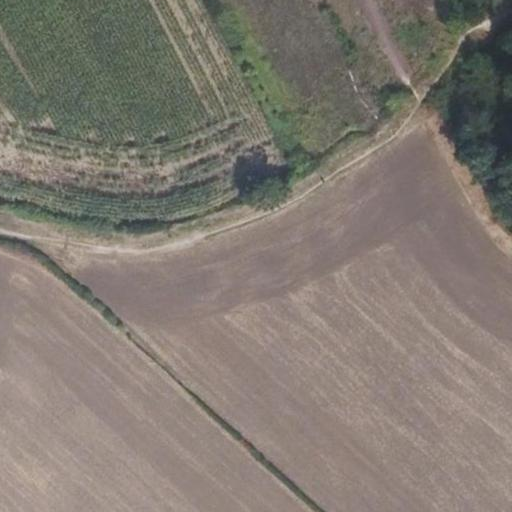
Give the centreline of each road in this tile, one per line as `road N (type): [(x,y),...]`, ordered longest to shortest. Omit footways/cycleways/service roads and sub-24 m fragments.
road 1 (track): [(0,219),(70,236),(152,242),(267,207),(341,167),(493,39)]
road 2 (track): [(99,238),(100,300),(338,511)]
road 3 (track): [(397,118),(511,230)]
